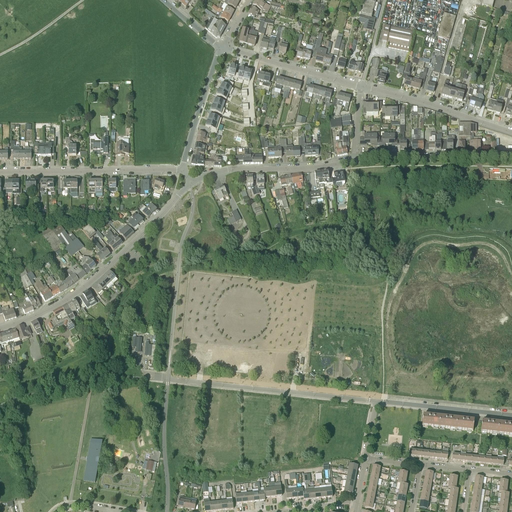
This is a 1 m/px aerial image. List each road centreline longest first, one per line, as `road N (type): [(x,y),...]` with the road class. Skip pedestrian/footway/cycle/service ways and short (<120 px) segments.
road 1 (tertiary): [(0,330),(77,291),(189,185)]
road 2 (residential): [(376,400),(167,378)]
road 3 (residential): [(183,169),(0,172)]
road 4 (tertiary): [(189,185),(226,170),(352,159)]
road 5 (tertiary): [(352,159),(511,157)]
road 6 (unclassified): [(511,132),(363,85)]
road 7 (unclassified): [(363,85),(221,47)]
road 8 (residential): [(511,415),(376,400)]
road 9 (unclassified): [(183,169),(221,47)]
